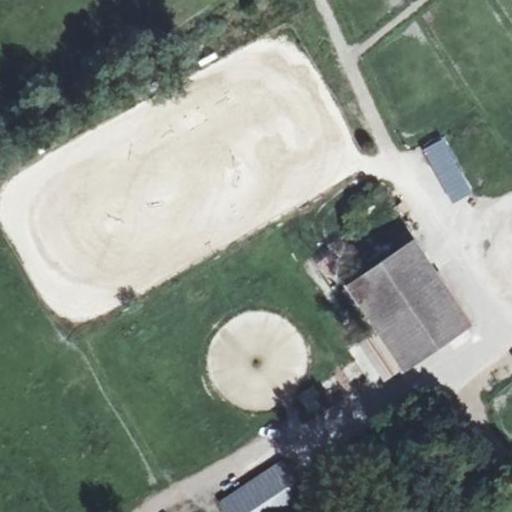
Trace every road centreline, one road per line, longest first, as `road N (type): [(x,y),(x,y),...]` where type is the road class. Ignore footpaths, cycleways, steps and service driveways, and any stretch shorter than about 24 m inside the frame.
road 1 (unclassified): [(511,213),(457,259),(505,334),(458,381),(511,467)]
road 2 (track): [(457,259),(388,149),(315,0)]
